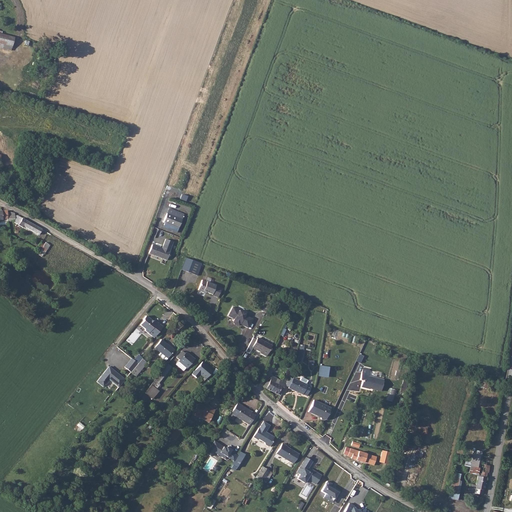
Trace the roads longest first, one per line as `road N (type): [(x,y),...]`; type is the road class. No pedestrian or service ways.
road 1 (unclassified): [(423,511),(336,459),(148,288),(0,203)]
road 2 (tertiary): [(511,368),(485,511)]
